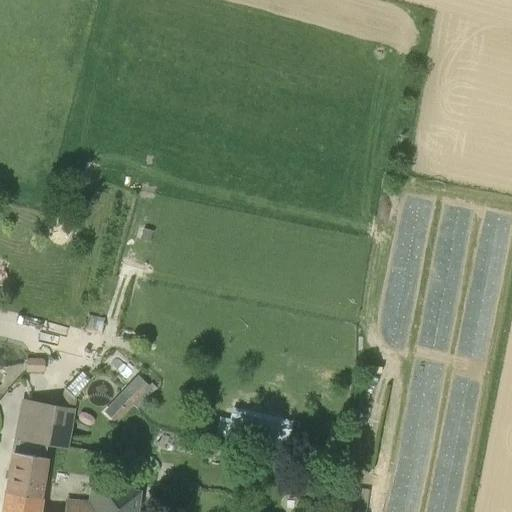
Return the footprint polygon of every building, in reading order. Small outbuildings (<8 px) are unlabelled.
[(25,371),(42,372),(42,359),(25,359),(25,371)] [(138,376),(121,394),(132,404),(137,408),(155,388),(151,384),(149,386),(138,376)] [(65,447),(70,414),(73,398),(64,389),(61,406),(22,399),(13,453),(6,493),(40,499),(47,444),(65,447)] [(121,394),(104,412),(115,422),(132,404),(121,394)] [(213,441),(209,453),(219,456),(223,444),(213,441)] [(6,493),(2,511),(134,511),(138,493),(104,487),(93,486),(91,502),(87,502),(87,506),(66,504),(65,511),(38,511),(40,499),(6,493)]
